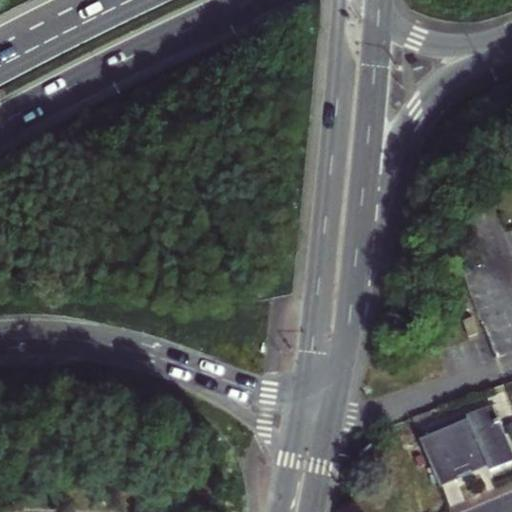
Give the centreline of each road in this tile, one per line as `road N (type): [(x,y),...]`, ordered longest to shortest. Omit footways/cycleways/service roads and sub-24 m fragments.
road 1 (secondary): [(348,8),(313,372),(315,437)]
road 2 (trunk): [(343,349),(407,123),(444,80),(511,44)]
road 3 (trunk): [(0,344),(69,344),(143,359),(315,437)]
road 4 (secondary): [(343,349),(380,31)]
road 5 (trunk): [(0,124),(246,0)]
road 6 (trunk): [(129,0),(0,65)]
road 7 (trunk): [(380,31),(445,48),(511,38)]
